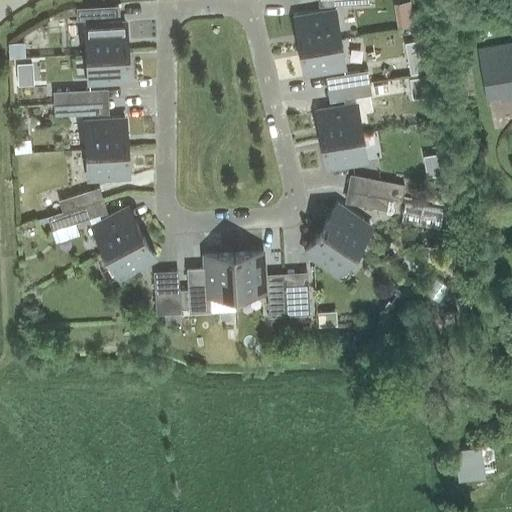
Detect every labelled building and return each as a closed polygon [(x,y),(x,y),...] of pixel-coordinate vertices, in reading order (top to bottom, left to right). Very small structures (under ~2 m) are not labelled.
[(77,20),(100,19),(99,6),(76,7),(77,20)] [(295,17),(300,46),(339,39),(334,10),(295,17)] [(87,54),(126,51),(125,22),(85,25),(87,54)] [(16,40),(17,54),(31,53),(31,39),(16,40)] [(344,68),(339,39),(300,46),(305,74),(344,68)] [(499,94),(511,92),(511,43),(478,49),(487,97),(499,94)] [(128,81),(126,51),(87,54),(89,83),(128,81)] [(418,71),(416,54),(395,57),(397,73),(418,71)] [(25,60),(24,81),(42,81),(43,60),(25,60)] [(367,70),(344,74),(345,86),(369,82),(367,70)] [(369,82),(345,86),(347,98),(370,94),(371,100),(400,96),(398,81),(370,86),(369,82)] [(53,91),(53,104),(88,102),(87,90),(53,91)] [(89,114),(88,102),(53,104),(54,116),(89,114)] [(361,133),(362,132),(357,103),(317,110),(322,139),(351,134),(361,132),(361,133)] [(85,121),(87,150),(126,147),(124,118),(85,121)] [(326,168),(356,163),(367,161),(362,132),(361,133),(361,132),(351,134),(322,139),(326,168)] [(126,147),(87,150),(88,179),(128,176),(126,147)] [(431,172),(446,172),(446,153),(432,153),(431,172)] [(367,177),(364,193),(389,198),(400,200),(403,185),(367,177)] [(58,199),(62,211),(62,212),(85,204),(81,192),(58,199)] [(386,210),(389,198),(364,193),(362,205),(386,210)] [(407,217),(447,228),(451,212),(412,201),(407,217)] [(89,218),(85,204),(62,212),(62,211),(62,212),(48,216),(52,229),(89,218)] [(338,204),(321,228),(353,250),(370,227),(338,204)] [(92,225),(106,251),(141,233),(127,207),(92,225)] [(353,250),(321,228),(304,252),(337,274),(353,250)] [(154,258),(141,233),(106,251),(119,277),(154,258)] [(233,254),(235,293),(264,291),(263,275),(262,252),(233,254)] [(204,255),(205,269),(186,270),(188,289),(179,289),(180,309),(189,308),(189,310),(207,309),(206,295),(235,293),(233,254),(204,255)] [(153,271),(155,314),(180,312),(178,270),(153,271)] [(307,289),(266,291),(268,316),(309,313),(307,289)] [(492,446),(458,449),(461,473),(494,470),(492,446)]
